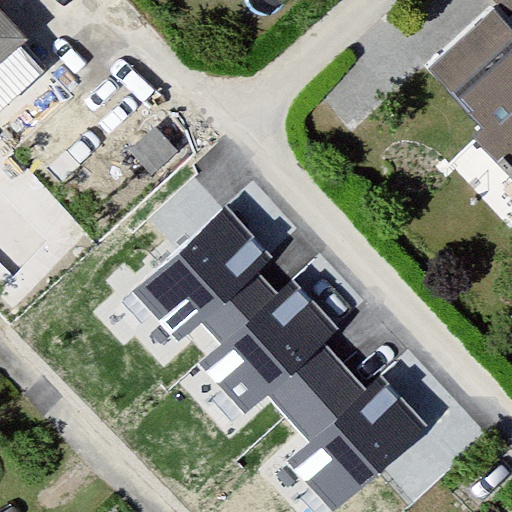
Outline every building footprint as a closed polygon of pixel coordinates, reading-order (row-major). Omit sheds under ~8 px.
[(511,11),(511,0),(492,0),(506,16),(511,11)] [(0,112),(51,67),(0,10),(0,112)] [(511,27),(502,16),(428,84),(511,175),(511,27)] [(271,259),(225,209),(134,292),(180,342),(202,322),(257,272),(271,259)] [(278,295),(257,272),(202,322),(222,345),(278,295)] [(338,332),(292,282),(278,295),(222,345),(201,365),(246,415),(269,394),(324,345),(338,332)] [(366,391),(324,345),(269,394),(311,441),(366,391)] [(427,428),(381,378),(366,391),(311,441),(290,461),(336,511),(427,428)]
